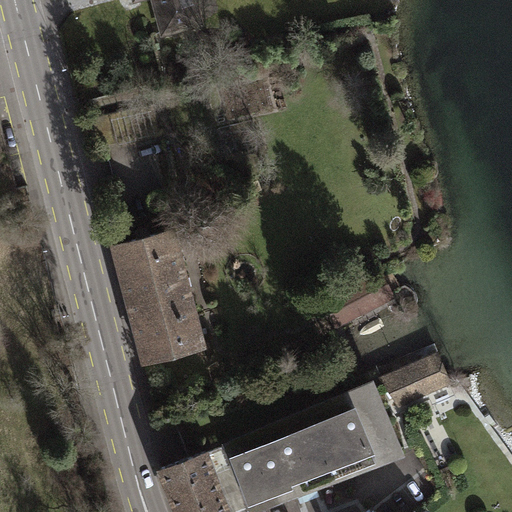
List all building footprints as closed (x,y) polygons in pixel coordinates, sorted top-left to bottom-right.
[(174,224),(109,241),(141,362),(205,346),(174,224)] [(333,314),(341,328),(377,308),(369,294),(333,314)] [(437,358),(383,379),(395,407),(448,386),(437,358)] [(372,383),(222,446),(249,508),(401,452),(372,383)] [(232,511),(209,450),(161,468),(177,511),(232,511)]
